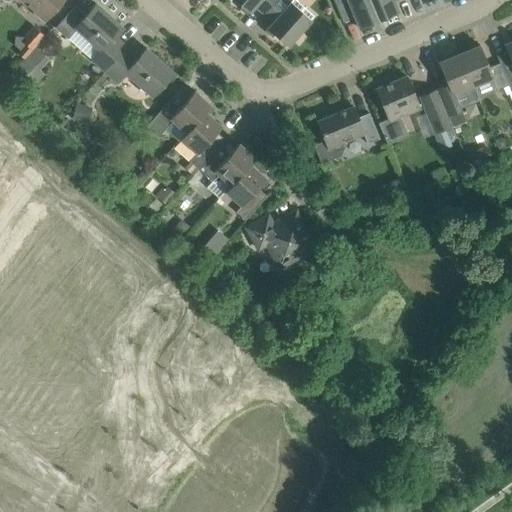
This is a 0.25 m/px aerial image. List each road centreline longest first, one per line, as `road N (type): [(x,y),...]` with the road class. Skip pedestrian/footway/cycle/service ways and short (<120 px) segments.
road 1 (unclassified): [(486,0),(284,91),(262,93)]
road 2 (unclassified): [(262,93),(146,0)]
